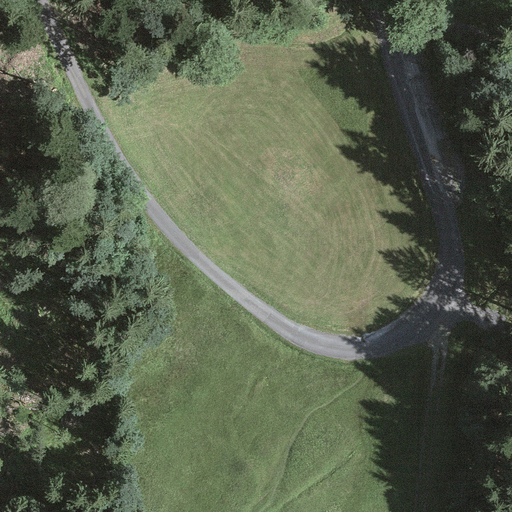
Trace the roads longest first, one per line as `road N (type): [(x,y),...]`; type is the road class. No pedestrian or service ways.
road 1 (unclassified): [(44,0),(138,181),(184,244),(270,318),(346,347),(383,343),(419,323),(442,292),(451,252),(437,171),(382,11)]
road 2 (track): [(427,511),(440,358),(419,323)]
road 3 (track): [(511,44),(382,11)]
